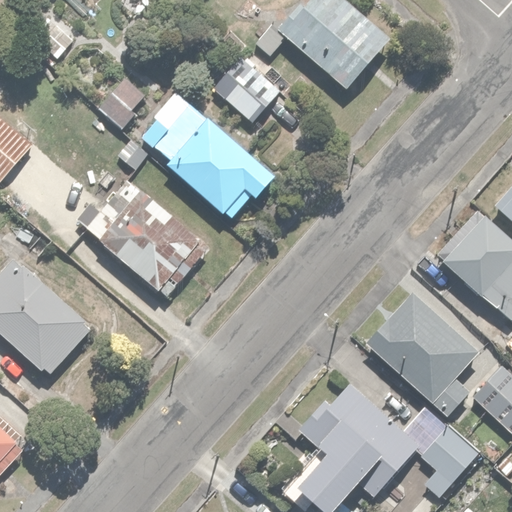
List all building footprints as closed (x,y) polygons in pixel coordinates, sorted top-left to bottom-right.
[(381,34),(344,0),(316,0),(288,30),(339,78),(381,34)] [(48,14),(32,32),(58,54),(73,36),(48,14)] [(212,85),(255,121),(281,89),(239,53),(212,85)] [(124,75),(99,102),(125,126),(150,99),(124,75)] [(262,163),(199,109),(166,147),(229,202),(262,163)] [(0,112),(0,178),(2,180),(35,143),(0,112)] [(214,240),(129,167),(83,220),(168,292),(214,240)] [(511,187),(499,201),(511,212),(511,187)] [(511,239),(480,210),(444,250),(511,313),(511,239)] [(106,323),(32,258),(0,294),(0,313),(64,370),(106,323)] [(475,342),(411,287),(367,339),(431,393),(475,342)] [(511,371),(499,360),(471,393),(511,428),(511,371)] [(412,429),(349,372),(308,418),(330,437),(297,473),(329,502),(362,465),(372,474),(412,429)] [(0,484),(39,441),(0,405),(0,484)] [(423,478),(441,492),(477,446),(445,421),(420,453),(434,464),(423,478)] [(307,511),(354,511),(336,496),(328,505),(320,498),(307,511)]
